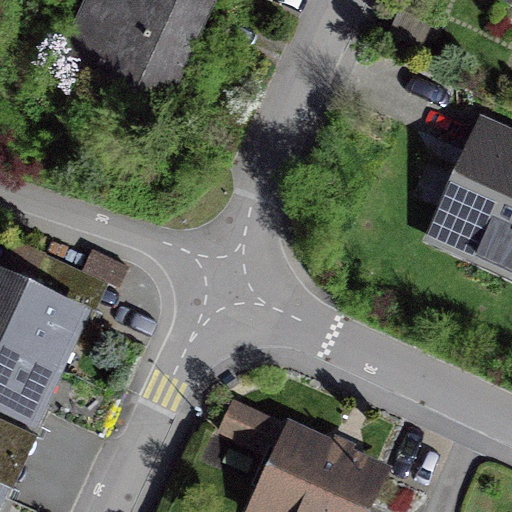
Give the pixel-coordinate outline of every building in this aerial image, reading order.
[(195,34),(209,5),(198,0),(92,0),(65,59),(163,104),(185,57),(200,63),(210,41),(195,34)] [(432,20),(404,7),(391,35),(419,48),(432,20)] [(470,255),(511,273),(511,134),(480,120),(465,152),(479,158),(450,222),(479,236),(470,255)] [(108,286),(45,256),(32,283),(95,313),(108,286)] [(0,343),(53,368),(78,315),(0,278),(0,343)] [(53,368),(0,343),(0,408),(28,422),(53,368)] [(37,438),(0,420),(0,451),(25,463),(37,438)] [(362,511),(381,473),(293,432),(256,510),(259,511),(362,511)] [(25,463),(0,451),(0,483),(13,490),(25,463)]
